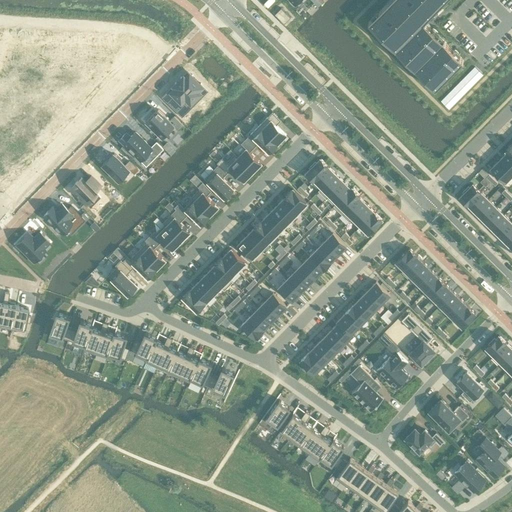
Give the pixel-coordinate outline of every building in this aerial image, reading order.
[(373,17),(369,22),(382,35),(383,34),(388,39),(387,40),(405,58),(406,57),(416,67),(415,68),(426,79),(427,77),(432,82),(431,84),(436,88),(464,60),(459,56),(458,57),(453,52),(454,51),(443,40),(442,41),(431,31),(433,30),(424,21),(430,15),(429,14),(441,3),(442,4),(445,0),(392,0),(390,2),(389,1),(378,12),(380,13),(374,18),(373,17)] [(281,8),(275,14),(284,24),(291,17),(281,8)] [(0,36),(0,37),(0,59),(12,61),(12,58),(11,58),(13,36),(0,36)] [(13,36),(11,58),(12,58),(22,59),(23,59),(24,37),(13,36)] [(22,59),(22,61),(35,62),(35,61),(34,61),(35,39),(36,39),(36,38),(24,37),(23,59),(22,59)] [(35,39),(34,61),(35,61),(45,61),(47,40),(36,39),(35,39)] [(45,61),(45,64),(57,64),(58,40),(47,40),(45,61)] [(58,40),(57,64),(69,65),(69,64),(68,64),(69,41),(58,40)] [(69,41),(68,64),(69,64),(79,65),(81,40),(69,40),(69,41)] [(81,40),(79,65),(92,65),(93,41),(81,40)] [(104,54),(98,65),(114,74),(128,50),(118,44),(109,58),(104,54)] [(128,50),(114,74),(130,84),(136,74),(131,70),(140,56),(128,49),(128,50)] [(475,67),(441,101),(449,109),(483,75),(475,67)] [(0,73),(0,85),(6,88),(11,90),(15,78),(0,73)] [(175,95),(168,103),(182,117),(183,116),(177,111),(189,100),(191,102),(201,93),(198,90),(203,86),(201,84),(202,83),(201,83),(200,84),(192,76),(193,75),(192,74),(192,75),(190,73),(186,78),(184,76),(182,78),(181,77),(182,78),(177,83),(176,82),(175,83),(176,84),(174,86),(176,87),(172,91),(175,95)] [(158,109),(146,121),(163,137),(174,126),(179,130),(184,125),(174,116),(170,120),(158,109)] [(273,112),(259,125),(278,143),(279,141),(280,142),(286,137),(285,136),(286,134),(277,125),(281,120),(273,112)] [(50,129),(50,130),(66,146),(75,137),(63,126),(68,121),(59,113),(54,118),(58,121),(50,129)] [(259,125),(246,138),(255,147),(259,142),(269,152),(278,143),(259,125)] [(47,126),(33,139),(42,148),(46,144),(58,155),(67,146),(66,146),(50,130),(50,129),(47,126)] [(126,133),(119,139),(141,161),(152,149),(158,155),(164,149),(157,142),(151,147),(135,132),(130,137),(126,133)] [(238,156),(238,157),(253,171),(254,170),(255,171),(261,165),(260,164),(262,163),(250,151),(255,147),(246,138),(241,143),(247,148),(238,156)] [(24,156),(39,171),(48,162),(37,152),(42,148),(33,139),(29,144),(32,148),(24,156)] [(222,157),(217,163),(219,164),(227,173),(232,168),(244,180),(246,179),(252,174),(251,173),(253,171),(238,157),(238,156),(235,153),(231,149),(222,158),(222,157)] [(507,151),(500,159),(511,171),(511,155),(508,151),(507,151)] [(114,153),(103,164),(119,180),(130,170),(134,174),(139,169),(130,161),(125,165),(114,153)] [(23,154),(14,162),(31,179),(39,171),(24,156),(23,154)] [(311,168),(306,172),(314,180),(328,166),(321,158),(316,162),(316,161),(310,167),(311,168)] [(511,171),(500,159),(491,168),(505,182),(511,175),(511,171)] [(4,169),(0,172),(0,174),(8,182),(12,178),(23,188),(31,179),(14,162),(6,171),(4,169)] [(210,164),(201,174),(205,178),(224,198),(226,196),(227,196),(233,191),(232,190),(234,188),(223,177),(227,173),(219,164),(214,169),(210,164)] [(328,166),(314,180),(322,187),(336,173),(328,166)] [(483,168),(479,172),(484,177),(488,173),(483,168)] [(322,187),(318,191),(327,199),(330,195),(344,181),(336,173),(322,187)] [(0,174),(0,200),(6,206),(7,206),(15,197),(4,186),(8,182),(0,174)] [(81,178),(71,188),(91,207),(101,197),(95,191),(101,185),(92,176),(86,182),(81,178)] [(344,181),(330,195),(337,202),(337,203),(353,187),(352,187),(351,188),(344,181)] [(200,188),(191,197),(193,199),(210,215),(211,214),(212,214),(218,209),(217,208),(218,206),(207,195),(212,190),(203,182),(198,187),(200,188)] [(464,193),(460,196),(468,204),(481,191),(473,183),(469,187),(469,186),(463,192),(464,193)] [(337,202),(334,206),(342,214),(360,195),(353,187),(337,203),(337,202)] [(293,188),(285,197),(299,211),(307,202),(293,188)] [(481,191),(468,204),(476,212),(489,199),(481,191)] [(360,195),(342,214),(350,222),(353,218),(367,204),(359,196),(361,195),(360,195)] [(285,197),(277,204),(293,220),(301,212),(299,211),(285,197)] [(179,202),(175,207),(176,209),(185,217),(190,213),(201,224),(210,215),(193,199),(184,207),(179,202)] [(489,199),(476,212),(484,219),(496,206),(489,199)] [(55,204),(44,215),(62,233),(66,228),(71,234),(85,220),(82,217),(71,206),(68,209),(62,204),(58,208),(55,204)] [(277,204),(270,212),(285,228),(293,220),(277,204)] [(367,204),(353,218),(360,225),(375,211),(367,204)] [(496,206),(484,219),(491,227),(504,214),(496,206)] [(176,209),(163,222),(165,224),(182,240),(183,238),(184,239),(189,234),(189,233),(190,231),(181,222),(185,217),(176,209)] [(361,226),(356,230),(364,238),(368,233),(373,229),(373,230),(379,224),(378,223),(382,219),(375,211),(360,225),(361,226)] [(270,212),(262,220),(278,236),(285,228),(270,212)] [(504,214),(491,227),(499,234),(511,222),(504,214)] [(262,220),(254,227),(269,241),(268,242),(270,243),(278,236),(262,220)] [(511,221),(511,222),(499,234),(507,242),(511,236),(511,221)] [(155,231),(150,235),(159,244),(163,239),(173,249),(174,247),(175,248),(181,242),(180,242),(182,240),(165,224),(156,232),(155,231)] [(254,227),(247,235),(261,249),(263,251),(265,253),(272,246),(270,243),(268,242),(269,241),(254,227)] [(28,232),(15,244),(33,262),(45,249),(44,248),(50,242),(39,232),(33,238),(28,232)] [(333,232),(325,240),(339,254),(347,246),(333,232)] [(346,232),(341,236),(346,240),(348,238),(350,236),(346,232)] [(147,242),(138,250),(157,268),(158,267),(159,268),(165,262),(164,261),(165,260),(154,248),(159,244),(150,235),(145,240),(147,242)] [(247,235),(238,243),(254,259),(263,251),(261,249),(247,235)] [(325,240),(317,248),(331,262),(339,254),(325,240)] [(232,248),(223,256),(237,270),(239,272),(247,264),(232,248)] [(317,248),(310,256),(323,269),(331,262),(317,248)] [(410,248),(396,261),(404,269),(417,255),(410,248)] [(123,261),(131,270),(136,265),(148,277),(157,268),(138,250),(130,258),(128,256),(123,261)] [(417,255),(404,269),(411,276),(425,262),(417,255)] [(223,256),(215,264),(229,278),(230,278),(237,270),(223,256)] [(310,256),(302,263),(316,277),(323,269),(310,256)] [(117,267),(109,275),(117,284),(116,284),(122,290),(123,289),(128,295),(130,293),(131,293),(137,288),(136,287),(138,285),(127,274),(131,270),(123,261),(121,259),(115,265),(117,267)] [(425,262),(411,276),(418,283),(432,270),(425,262)] [(302,263),(294,271),(308,285),(316,277),(302,263)] [(215,264),(207,272),(221,286),(221,287),(224,290),(233,281),(230,278),(229,278),(215,264)] [(432,270),(418,283),(425,291),(439,277),(432,270)] [(294,271),(287,279),(301,292),(308,285),(294,271)] [(207,272),(199,281),(213,295),(221,287),(221,286),(207,272)] [(85,282),(97,286),(100,283),(92,275),(85,282)] [(439,277),(425,291),(433,298),(446,284),(439,277)] [(287,279),(279,287),(293,300),(301,292),(287,279)] [(199,281),(191,289),(205,303),(205,302),(213,295),(199,281)] [(376,281),(368,289),(382,303),(390,295),(376,281)] [(446,284),(433,298),(440,305),(454,291),(446,284)] [(191,289),(183,297),(187,301),(186,302),(192,308),(193,307),(199,313),(207,304),(205,302),(205,303),(191,289)] [(368,289),(361,297),(375,310),(382,303),(368,289)] [(454,291),(440,305),(447,312),(461,298),(454,291)] [(273,292),(265,300),(279,314),(287,306),(273,292)] [(5,302),(0,325),(11,328),(16,304),(7,302),(8,298),(3,297),(2,301),(5,302)] [(361,297),(353,304),(367,318),(375,310),(361,297)] [(461,298),(447,312),(454,319),(468,305),(461,298)] [(265,300),(258,308),(271,322),(279,314),(265,300)] [(16,304),(11,328),(23,330),(25,321),(29,322),(31,315),(27,314),(28,307),(16,304)] [(353,304),(346,312),(359,326),(367,318),(353,304)] [(468,305),(454,319),(462,327),(476,313),(468,305)] [(258,308),(250,316),(264,329),(271,322),(258,308)] [(50,336),(48,342),(59,346),(61,340),(62,340),(63,337),(68,339),(72,328),(67,326),(70,316),(58,312),(49,336),(50,336)] [(346,312),(337,320),(339,321),(352,333),(359,326),(346,312)] [(409,313),(402,320),(407,324),(408,323),(407,322),(413,317),(409,313)] [(250,316),(242,324),(256,337),(264,329),(250,316)] [(72,328),(68,339),(74,341),(73,344),(84,348),(85,348),(92,326),(93,327),(93,324),(81,320),(78,330),(72,328)] [(339,321),(332,329),(345,342),(354,334),(352,333),(339,321)] [(84,348),(84,349),(96,353),(103,330),(106,331),(107,327),(105,327),(102,326),(101,329),(93,327),(92,326),(85,348),(84,348)] [(423,340),(410,353),(422,364),(430,356),(432,354),(435,350),(427,343),(432,338),(432,339),(433,337),(424,328),(417,334),(423,340)] [(332,329),(324,336),(338,350),(345,342),(332,329)] [(103,330),(96,353),(108,357),(108,355),(115,334),(114,334),(106,331),(103,330)] [(115,334),(108,355),(120,359),(120,357),(126,359),(130,347),(124,345),(128,336),(115,332),(114,334),(115,334)] [(136,338),(131,350),(136,352),(135,355),(146,360),(156,340),(157,340),(158,338),(146,332),(142,341),(136,338)] [(490,344),(486,347),(494,355),(506,342),(499,335),(495,338),(495,337),(489,343),(490,344)] [(324,336),(316,344),(330,358),(338,350),(324,336)] [(146,360),(145,361),(157,367),(167,345),(169,346),(171,342),(166,340),(164,343),(157,340),(156,340),(146,360)] [(511,347),(506,342),(494,355),(501,362),(511,351),(511,347)] [(316,344),(309,352),(323,365),(330,358),(316,344)] [(167,345),(157,367),(168,372),(178,350),(169,346),(167,345)] [(178,350),(168,372),(179,377),(189,355),(191,356),(193,352),(188,350),(186,354),(178,350)] [(390,356),(377,370),(378,369),(396,387),(396,388),(409,375),(409,374),(408,375),(401,368),(407,362),(408,362),(397,351),(397,352),(391,358),(390,357),(390,356)] [(511,351),(501,362),(508,369),(511,365),(511,351)] [(309,352),(301,360),(315,373),(323,365),(309,352)] [(189,355),(179,377),(190,382),(191,380),(190,380),(200,360),(199,360),(191,356),(189,355)] [(200,360),(190,380),(191,380),(202,385),(203,383),(208,386),(213,374),(208,372),(212,363),(200,357),(199,360),(200,360)] [(359,365),(351,373),(361,382),(352,392),(371,410),(383,398),(376,390),(377,390),(375,388),(378,384),(380,386),(381,386),(359,365)] [(213,374),(208,386),(213,388),(212,390),(224,395),(235,373),(223,368),(218,377),(213,374)] [(467,370),(457,380),(466,389),(462,393),(470,401),(484,387),(467,370)] [(498,397),(493,402),(498,408),(503,403),(498,397)] [(280,399),(265,420),(276,428),(277,425),(282,428),(289,418),(284,415),(290,407),(280,399)] [(441,399),(429,411),(449,430),(460,419),(463,421),(469,415),(459,405),(453,410),(441,399)] [(511,414),(504,406),(495,415),(496,415),(500,411),(508,419),(505,423),(511,429),(511,432),(508,437),(511,441),(511,414)] [(282,428),(279,432),(289,439),(303,419),(301,418),(293,412),(289,418),(282,428)] [(303,419),(289,439),(299,446),(313,426),(306,421),(308,418),(303,415),(301,418),(303,419)] [(313,426),(299,446),(309,453),(323,433),(325,435),(327,432),(323,429),(321,432),(313,426)] [(418,451),(420,452),(428,444),(431,446),(436,441),(440,445),(445,440),(436,432),(432,436),(425,429),(421,433),(415,428),(406,438),(414,446),(418,451)] [(323,433),(309,453),(318,460),(319,460),(320,459),(319,459),(333,440),(332,440),(325,435),(323,433)] [(483,452),(476,459),(494,476),(505,466),(496,457),(501,452),(486,437),(477,446),(483,452)] [(333,440),(319,459),(320,459),(329,466),(331,464),(336,468),(344,458),(338,454),(344,446),(334,438),(332,440),(333,440)] [(341,471),(336,478),(346,485),(361,464),(351,457),(348,461),(344,458),(336,468),(341,471)] [(461,478),(452,487),(458,492),(466,484),(474,491),(485,479),(467,460),(455,472),(461,478)] [(361,464),(346,485),(355,492),(370,471),(372,472),(375,468),(371,465),(368,470),(361,464)] [(370,471),(355,492),(365,498),(379,478),(381,479),(384,474),(381,472),(377,476),(372,472),(370,471)] [(379,478),(365,498),(374,505),(389,484),(391,486),(394,481),(390,478),(387,483),(381,479),(379,478)] [(389,484),(374,505),(384,511),(385,511),(386,511),(390,511),(396,504),(392,501),(399,492),(391,486),(389,484)] [(396,504),(390,511),(413,511),(418,508),(416,506),(408,499),(400,508),(396,504)] [(418,508),(413,511),(422,511),(419,509),(423,505),(420,502),(416,506),(418,508)]
